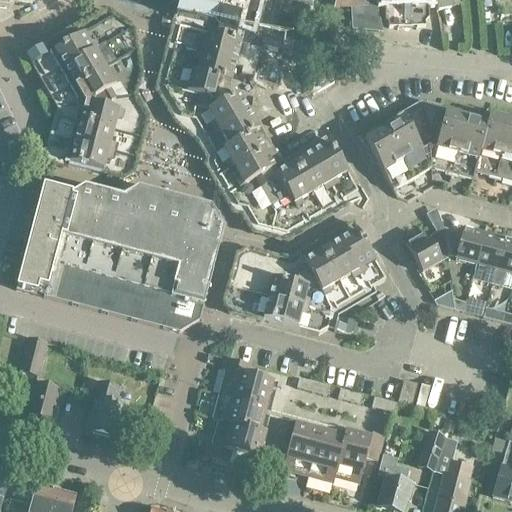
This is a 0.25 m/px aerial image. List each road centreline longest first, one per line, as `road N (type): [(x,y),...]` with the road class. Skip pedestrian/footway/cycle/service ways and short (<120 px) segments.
road 1 (unclassified): [(279,511),(127,470)]
road 2 (unclassified): [(127,470),(0,436)]
